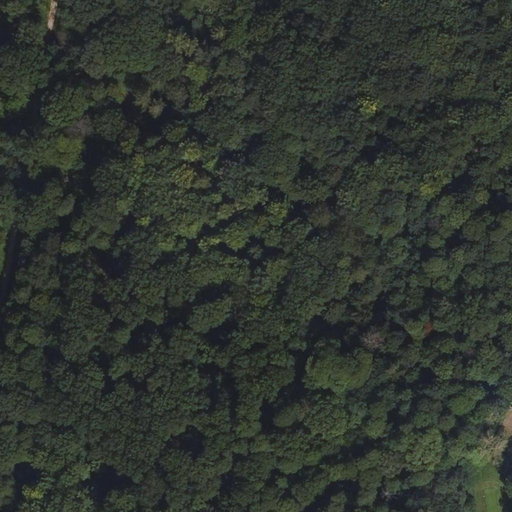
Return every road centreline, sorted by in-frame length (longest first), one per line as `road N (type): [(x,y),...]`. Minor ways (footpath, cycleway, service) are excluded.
road 1 (track): [(209,511),(511,122)]
road 2 (track): [(149,0),(161,39),(191,59),(400,266)]
road 3 (track): [(54,0),(0,274)]
road 4 (track): [(0,123),(230,0)]
